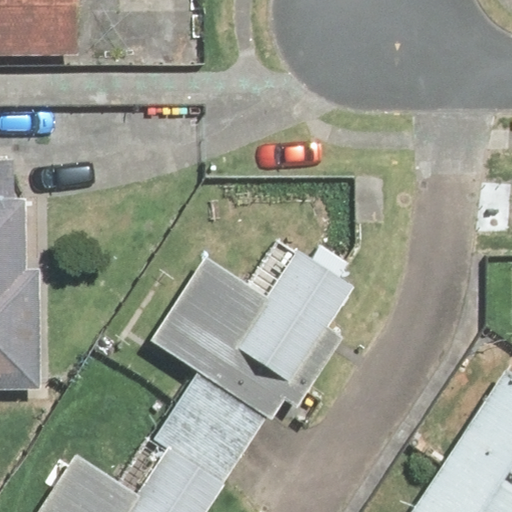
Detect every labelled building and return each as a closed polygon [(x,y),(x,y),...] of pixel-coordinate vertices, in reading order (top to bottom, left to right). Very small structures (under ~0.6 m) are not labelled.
[(0,0),(0,54),(73,54),(72,0),(0,0)] [(0,388),(35,388),(35,268),(22,268),(22,199),(8,199),(8,160),(0,159),(0,388)] [(145,339),(270,419),(279,397),(292,406),(338,337),(323,327),(350,287),(293,250),(263,296),(201,255),(145,339)] [(511,509),(511,377),(498,368),(438,463),(511,509)] [(74,447),(31,511),(203,511),(223,481),(163,442),(135,486),(74,447)] [(511,511),(511,509),(438,463),(405,511),(511,511)]
